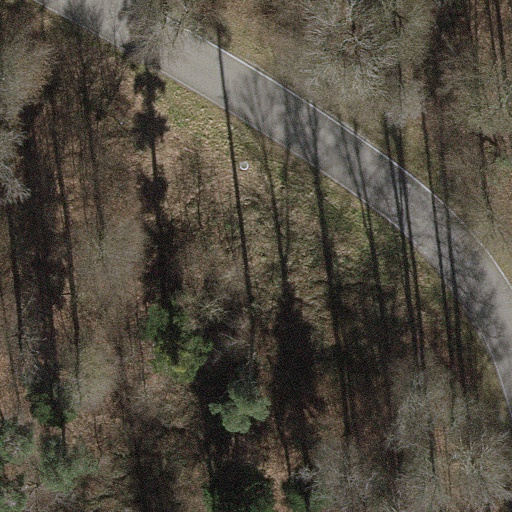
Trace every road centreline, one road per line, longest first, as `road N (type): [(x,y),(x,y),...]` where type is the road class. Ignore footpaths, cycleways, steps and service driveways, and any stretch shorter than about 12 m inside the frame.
road 1 (unclassified): [(123,0),(358,148),(494,271),(511,316)]
road 2 (motorway): [(0,279),(262,75),(405,0)]
